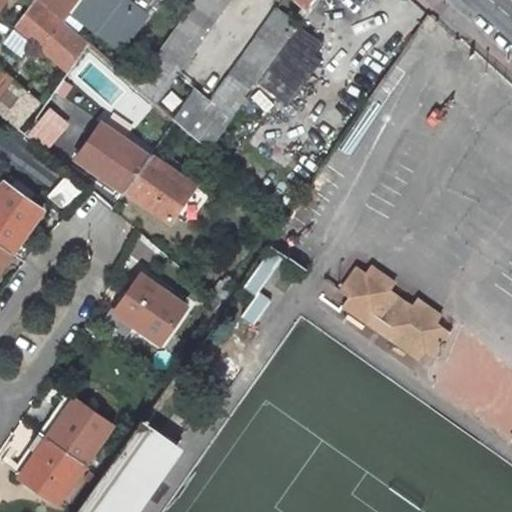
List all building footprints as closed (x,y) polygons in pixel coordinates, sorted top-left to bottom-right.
[(38,0),(35,0),(16,25),(69,72),(88,43),(78,35),(63,21),(38,0)] [(70,11),(78,0),(38,0),(63,21),(70,11)] [(157,0),(78,0),(70,11),(88,24),(78,35),(88,43),(135,84),(155,57),(129,37),(157,0)] [(195,0),(175,28),(161,47),(155,57),(135,84),(156,103),(228,0),(195,0)] [(298,24),(276,8),(209,102),(194,88),(172,118),(175,120),(209,150),(258,82),(298,24)] [(175,28),(157,16),(143,35),(161,47),(175,28)] [(290,89),(325,41),(316,35),(300,23),(298,24),(258,82),(280,98),(288,88),(290,89)] [(42,100),(0,67),(0,113),(3,116),(18,128),(42,100)] [(149,157),(101,123),(77,158),(125,191),(149,157)] [(177,172),(181,166),(164,154),(159,160),(151,154),(149,157),(125,191),(170,222),(179,208),(189,216),(205,192),(177,172)] [(43,209),(6,183),(0,190),(0,243),(12,252),(21,239),(43,209)] [(12,252),(0,243),(0,268),(2,265),(12,252)] [(240,316),(252,325),(270,300),(258,291),(282,258),(269,249),(242,287),(255,296),(240,316)] [(389,287),(364,269),(356,264),(339,289),(346,295),(347,295),(341,304),(366,321),(419,357),(425,349),(433,354),(450,330),(407,300),(404,303),(395,297),(397,293),(389,287)] [(185,306),(142,274),(116,311),(160,342),(185,306)] [(223,348),(232,355),(249,330),(240,324),(223,348)] [(112,424),(75,398),(48,437),(85,463),(112,424)] [(137,511),(184,447),(143,418),(102,475),(76,511),(137,511)] [(85,463),(48,437),(21,476),(58,502),(85,463)]
